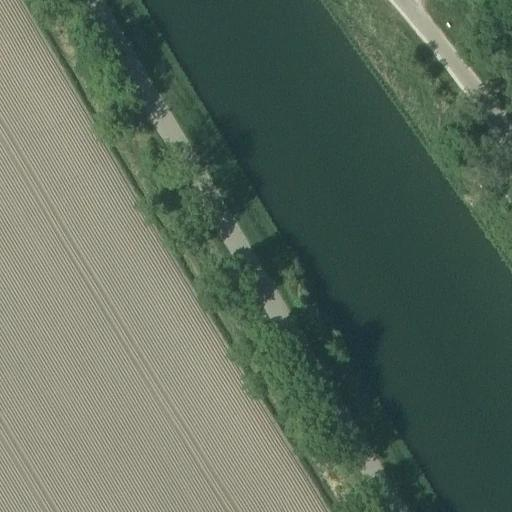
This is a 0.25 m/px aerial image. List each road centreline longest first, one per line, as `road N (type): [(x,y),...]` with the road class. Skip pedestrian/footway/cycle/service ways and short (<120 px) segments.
road 1 (unclassified): [(416,511),(115,0)]
road 2 (unclassified): [(511,149),(402,3)]
